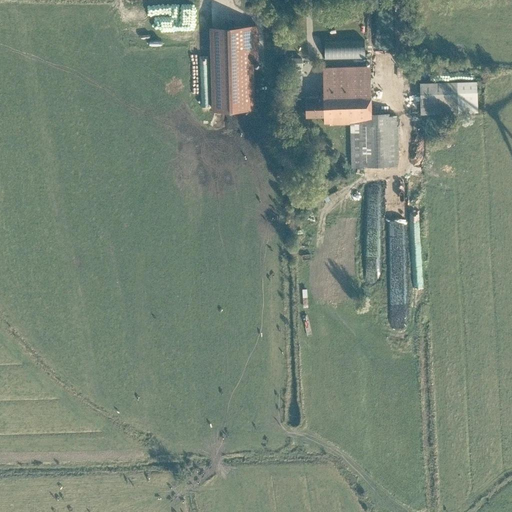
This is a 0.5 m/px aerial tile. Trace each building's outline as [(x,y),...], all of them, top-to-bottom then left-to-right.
[(259,23),(205,24),(206,109),(252,108),(252,59),(259,58),(259,23)] [(370,65),(323,67),(324,94),(324,114),(325,125),(353,124),(354,168),(399,167),(398,124),(372,125),(370,65)] [(294,68),(295,77),(302,76),(301,67),(294,68)] [(460,79),(419,81),(421,117),(462,115),(460,79)] [(324,94),(303,95),(303,114),(324,114),(324,94)] [(425,241),(424,219),(415,219),(416,242),(425,241)]
